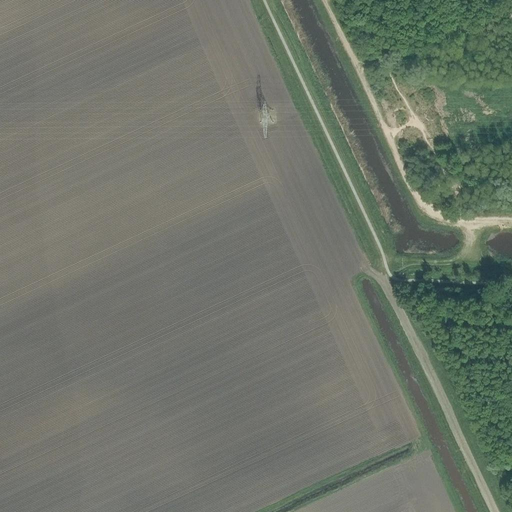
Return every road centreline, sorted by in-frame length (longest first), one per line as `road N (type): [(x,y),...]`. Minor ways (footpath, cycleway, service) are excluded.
road 1 (track): [(325,0),(426,211),(483,220)]
road 2 (track): [(392,278),(494,511)]
